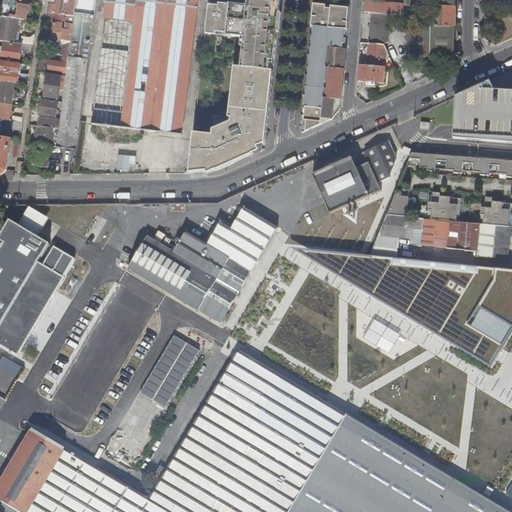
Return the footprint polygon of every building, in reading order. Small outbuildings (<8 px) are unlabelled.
[(30,10),(31,1),(27,1),(22,0),(13,0),(12,8),(8,7),(9,2),(4,2),(2,17),(19,19),(25,20),(27,10),(30,10)] [(54,1),(53,0),(39,0),(39,3),(48,4),(47,12),(48,12),(64,14),(75,16),(76,0),(56,0),(57,1),(54,1)] [(76,0),(75,16),(73,24),(68,63),(67,72),(63,102),(62,107),(61,119),(59,128),(58,142),(57,147),(73,149),(77,150),(96,0),(76,0)] [(97,0),(82,122),(93,124),(107,0),(97,0)] [(183,134),(198,0),(107,0),(93,124),(183,134)] [(208,0),(198,0),(183,134),(194,135),(208,0)] [(265,144),(280,0),(248,0),(248,4),(213,1),(213,3),(209,3),(206,32),(226,34),(226,31),(232,32),(232,35),(246,37),(242,67),(236,66),(230,117),(216,115),(214,134),(195,132),(191,173),(218,170),(234,163),(234,162),(238,160),(238,159),(247,155),(248,157),(259,151),(258,147),(265,144)] [(393,0),(393,3),(365,0),(364,11),(371,12),(390,14),(404,15),(405,5),(404,0),(393,0)] [(302,132),(321,124),(323,97),(324,87),(325,80),(326,67),(329,27),(342,28),(348,29),(348,28),(346,28),(346,23),(348,23),(349,7),(313,3),(311,20),(313,20),(313,24),(311,24),(311,26),(312,26),(312,28),(314,28),(313,34),(310,34),(308,48),(312,48),(311,55),(307,54),(306,68),(309,68),(309,75),(305,74),(304,88),(307,89),(306,95),(303,95),(301,109),(305,109),(304,115),(301,115),(300,126),(301,127),(301,129),(302,132)] [(489,10),(491,16),(511,12),(511,5),(489,10)] [(407,56),(453,57),(454,6),(433,6),(432,26),(408,26),(407,56)] [(63,23),(64,14),(48,12),(48,21),(54,22),(51,40),(60,41),(60,43),(63,44),(61,52),(63,52),(62,62),(68,63),(73,24),(63,23)] [(371,12),(368,43),(385,45),(388,42),(390,14),(371,12)] [(0,40),(15,43),(19,19),(2,17),(0,30),(0,40)] [(346,51),(347,38),(343,37),(344,31),(346,31),(346,29),(347,29),(348,29),(342,28),(329,27),(326,67),(344,69),(345,57),(342,57),(342,51),(346,51)] [(22,51),(32,53),(33,46),(15,43),(0,40),(0,45),(4,46),(2,55),(0,55),(0,60),(20,63),(22,51)] [(387,53),(389,53),(385,45),(368,43),(366,65),(385,67),(387,53)] [(0,70),(18,73),(20,63),(0,60),(0,63),(1,64),(0,68),(0,70)] [(68,63),(62,62),(50,60),(49,66),(48,70),(67,72),(68,63)] [(384,83),(386,67),(385,67),(366,65),(359,64),(358,80),(366,81),(365,86),(376,87),(376,82),(384,83)] [(327,88),(324,87),(323,97),(342,99),(344,69),(326,67),(325,80),(328,80),(327,88)] [(17,83),(18,73),(0,70),(0,80),(16,83),(17,83)] [(62,75),(48,73),(45,96),(59,98),(62,75)] [(0,102),(13,105),(16,83),(0,80),(0,102)] [(332,119),(341,108),(342,99),(323,97),(321,124),(332,119)] [(57,106),(62,107),(63,102),(41,98),(38,114),(55,116),(57,106)] [(11,118),(13,105),(0,102),(0,119),(13,121),(14,118),(11,118)] [(421,102),(411,107),(416,113),(425,108),(421,102)] [(38,116),(37,125),(39,126),(56,128),(59,128),(61,119),(38,116)] [(15,127),(16,121),(13,121),(0,119),(0,136),(12,138),(12,135),(10,135),(11,126),(15,127)] [(12,135),(12,138),(20,139),(23,122),(16,121),(15,127),(11,126),(10,135),(12,135)] [(54,142),(56,128),(39,126),(37,140),(34,140),(34,142),(54,145),(54,142)] [(7,170),(12,138),(0,136),(0,174),(2,175),(7,170)] [(364,151),(365,153),(369,162),(360,166),(357,167),(352,157),(313,174),(330,213),(382,191),(378,183),(390,178),(398,160),(390,140),(364,151)] [(51,147),(36,145),(33,165),(48,167),(51,147)] [(511,160),(505,160),(412,153),(406,166),(428,168),(428,171),(436,171),(436,169),(455,170),(454,173),(463,173),(463,171),(481,172),(481,175),(489,175),(489,173),(507,174),(507,177),(511,177),(511,160)] [(407,217),(410,188),(402,188),(402,192),(397,191),(387,215),(407,217)] [(459,222),(462,198),(441,196),(441,192),(433,191),(432,202),(429,201),(427,219),(431,219),(450,221),(451,221),(459,222)] [(511,227),(511,224),(511,202),(493,201),(493,197),(486,196),(485,207),(481,207),(480,224),(481,224),(511,227)] [(148,235),(129,267),(220,322),(279,228),(245,207),(232,228),(221,222),(209,244),(187,230),(174,252),(148,235)] [(431,219),(427,219),(407,217),(387,215),(387,236),(399,236),(410,238),(412,225),(430,228),(431,219)] [(0,237),(0,342),(19,354),(66,276),(40,261),(51,242),(11,219),(0,237)] [(431,219),(430,228),(427,246),(447,248),(450,221),(431,219)] [(481,224),(480,224),(459,222),(451,221),(448,248),(477,252),(478,252),(481,224)] [(478,252),(477,252),(477,255),(508,259),(510,236),(511,235),(511,227),(481,224),(478,252)] [(427,246),(430,228),(412,225),(410,238),(415,238),(414,244),(427,246)] [(511,271),(312,255),(496,365),(511,336),(511,271)] [(257,292),(271,300),(281,284),(266,276),(257,292)] [(328,305),(297,359),(311,366),(342,313),(328,305)] [(258,340),(254,348),(264,354),(268,346),(258,340)] [(510,511),(240,350),(152,500),(91,465),(32,430),(0,483),(0,485),(3,501),(21,511),(510,511)] [(447,401),(441,412),(454,419),(459,407),(447,401)]
